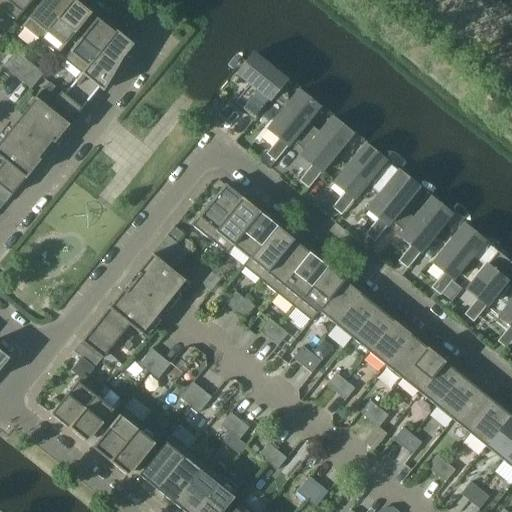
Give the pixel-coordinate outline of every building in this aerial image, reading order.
[(32,0),(3,0),(0,4),(0,8),(16,21),(32,0)] [(43,0),(22,26),(40,40),(72,0),(43,0)] [(57,55),(90,14),(72,0),(40,40),(57,55)] [(63,60),(81,74),(114,33),(96,19),(63,60)] [(114,33),(81,74),(82,74),(65,95),(82,109),(98,88),(103,92),(122,58),(133,45),(116,31),(114,33)] [(3,67),(12,74),(25,59),(15,51),(3,67)] [(252,54),(236,74),(249,84),(235,103),(254,119),(286,80),(252,54)] [(34,66),(25,59),(12,74),(21,82),(34,66)] [(43,74),(34,66),(21,82),(31,89),(43,74)] [(50,93),(55,87),(49,82),(48,83),(44,88),(50,93)] [(275,161),(319,107),(299,91),(268,129),(279,139),(266,154),(275,161)] [(68,126),(82,109),(65,95),(61,92),(47,108),(47,109),(68,126)] [(68,126),(47,109),(47,108),(35,99),(21,117),(53,143),(68,126)] [(219,104),(215,101),(202,116),(207,120),(219,104)] [(53,143),(21,117),(14,124),(7,134),(40,161),(47,151),(53,143)] [(304,184),(308,188),(321,172),(352,134),(332,118),(319,134),(310,126),(295,144),(304,151),(301,156),(316,169),(304,184)] [(0,185),(12,195),(40,161),(7,134),(0,142),(0,158),(4,162),(0,166),(0,185)] [(385,161),(365,145),(334,183),(349,196),(337,211),(341,215),(353,199),(385,161)] [(418,188),(398,171),(366,210),(382,222),(369,238),(373,241),(418,188)] [(12,195),(0,185),(0,202),(3,205),(12,195)] [(192,225),(210,239),(242,199),(225,185),(192,225)] [(451,214),(431,198),(419,213),(409,205),(393,224),(403,232),(399,236),(409,244),(415,249),(402,264),(406,268),(419,253),(451,214)] [(259,213),(242,199),(210,239),(227,254),(233,246),(232,246),(259,213)] [(233,246),(248,259),(249,259),(276,226),(259,213),(232,246),(233,246)] [(452,279),(484,241),(464,225),(432,263),(448,276),(435,291),(439,295),(452,279)] [(243,265),(260,280),(293,240),(276,226),(249,259),(248,259),(243,265)] [(173,227),(167,236),(175,243),(182,234),(174,227),(173,227)] [(159,246),(180,262),(188,252),(175,243),(167,236),(159,246)] [(369,238),(364,245),(365,246),(365,247),(367,249),(368,248),(373,241),(369,238)] [(260,280),(277,294),(309,253),(293,240),(260,280)] [(172,272),(180,262),(159,246),(151,255),(172,272)] [(472,321),(485,306),(511,273),(511,263),(497,252),(465,290),(481,302),(468,318),(472,321)] [(277,294),(294,307),(326,267),(309,253),(277,294)] [(172,272),(151,255),(137,273),(130,281),(162,308),(169,300),(184,281),(172,272)] [(343,281),(326,267),(294,307),(311,322),(319,312),(318,311),(343,281)] [(220,280),(211,272),(201,284),(210,292),(220,280)] [(156,317),(162,308),(130,281),(123,290),(108,308),(129,325),(128,326),(141,336),(155,317),(156,317)] [(319,312),(335,325),(360,294),(343,281),(318,311),(319,312)] [(511,281),(508,286),(511,288),(511,300),(499,317),(511,327),(511,332),(502,345),(506,348),(511,340),(511,281)] [(235,312),(245,300),(235,292),(225,304),(235,312)] [(360,294),(335,325),(352,339),(376,308),(360,294)] [(254,307),(245,300),(235,312),(244,319),(254,307)] [(95,324),(116,341),(120,336),(128,326),(129,325),(108,308),(95,324)] [(376,308),(352,339),(368,352),(393,321),(376,308)] [(268,339),(278,327),(269,319),(259,331),(268,339)] [(393,321),(368,352),(385,366),(410,335),(393,321)] [(81,342),(102,359),(116,341),(95,324),(81,342)] [(278,327),(268,339),(277,346),(287,334),(278,327)] [(410,335),(385,366),(402,379),(427,349),(410,335)] [(128,351),(133,345),(126,340),(122,346),(128,351)] [(81,342),(73,352),(82,359),(94,369),(102,359),(81,342)] [(302,366),(312,354),(302,346),(292,358),(302,366)] [(139,364),(148,372),(161,356),(151,349),(139,364)] [(427,349),(402,379),(419,393),(444,362),(427,349)] [(0,369),(9,358),(0,351),(0,369)] [(82,359),(73,352),(65,361),(75,368),(82,359)] [(321,361),(312,354),(302,366),(311,374),(321,361)] [(170,364),(161,356),(148,372),(158,380),(170,364)] [(112,367),(118,372),(123,366),(117,361),(112,367)] [(419,393),(436,407),(460,376),(444,362),(419,393)] [(68,429),(95,396),(96,396),(102,389),(83,374),(51,415),(68,429)] [(335,393),(345,381),(336,374),(326,386),(335,393)] [(436,407),(452,420),(477,389),(460,376),(436,407)] [(355,389),(345,381),(335,393),(345,401),(355,389)] [(180,398),(190,406),(202,390),(193,382),(180,398)] [(452,420),(469,434),(494,403),(477,389),(452,420)] [(202,390),(190,406),(199,413),(212,398),(202,390)] [(112,410),(96,396),(95,396),(68,429),(86,443),(112,410)] [(379,408),(369,401),(360,413),(369,420),(379,408)] [(469,434),(486,447),(511,417),(494,403),(469,434)] [(388,416),(379,408),(369,420),(378,428),(388,416)] [(92,448),(110,462),(136,429),(137,430),(142,424),(124,409),(92,448)] [(218,428),(227,436),(240,420),(230,413),(218,428)] [(486,447),(503,461),(511,449),(511,417),(486,447)] [(227,436),(236,443),(249,428),(240,420),(227,436)] [(412,435),(403,428),(393,440),(403,447),(412,435)] [(137,430),(136,429),(110,462),(127,477),(154,444),(137,430)] [(422,443),(412,435),(403,447),(412,455),(422,443)] [(170,436),(138,475),(156,489),(182,457),(188,450),(170,436)] [(255,459),(265,466),(277,451),(268,443),(255,459)] [(366,458),(373,464),(386,449),(379,443),(366,458)] [(511,449),(503,461),(511,468),(511,449)] [(182,457),(156,489),(167,499),(173,503),(199,470),(205,463),(188,450),(182,457)] [(265,466),(274,474),(286,458),(277,451),(265,466)] [(446,462),(437,455),(427,467),(436,475),(446,462)] [(455,470),(446,462),(436,475),(445,482),(455,470)] [(180,509),(183,511),(193,511),(216,484),(221,477),(205,463),(199,470),(173,503),(180,509)] [(216,484),(193,511),(222,511),(239,491),(221,477),(216,484)] [(297,492),(306,500),(318,484),(309,477),(297,492)] [(479,490),(470,482),(460,494),(470,502),(479,490)] [(306,500),(315,507),(328,492),(318,484),(306,500)] [(489,497),(479,490),(470,502),(479,509),(489,497)] [(232,511),(253,511),(241,502),(232,511)]
